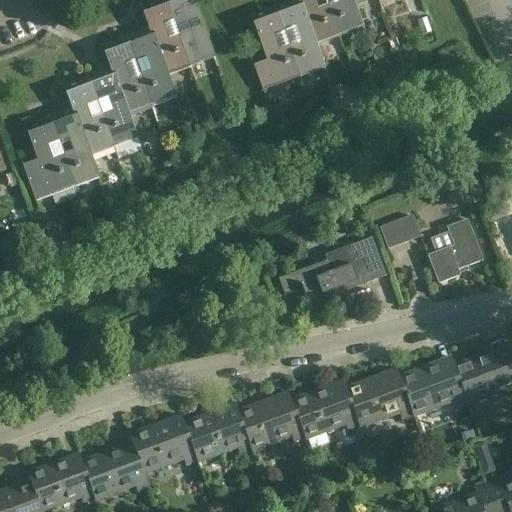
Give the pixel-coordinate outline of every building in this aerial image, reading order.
[(189,65),(164,0),(149,0),(139,4),(147,26),(166,74),(189,65)] [(164,0),(189,65),(214,56),(192,0),(164,0)] [(323,66),(315,44),(303,17),(297,0),(287,0),(274,5),(300,75),(323,66)] [(315,44),(339,35),(325,0),(297,0),(303,17),(315,44)] [(362,26),(353,4),(351,0),(325,0),(339,35),(362,26)] [(300,75),(274,5),(250,15),(265,55),(251,60),(263,90),(300,75)] [(124,35),(151,105),(174,96),(166,74),(147,26),(124,35)] [(151,105),(124,35),(101,44),(109,67),(128,114),(151,105)] [(86,75),(113,145),(136,136),(128,114),(109,67),(86,75)] [(63,84),(71,106),(89,154),(113,145),(86,75),(63,84)] [(48,115),(74,185),(98,176),(89,154),(71,106),(48,115)] [(74,185),(48,115),(24,124),(35,153),(19,159),(35,200),(52,193),(57,206),(79,197),(74,185)] [(172,155),(176,165),(186,161),(182,151),(172,155)] [(162,164),(165,172),(173,169),(170,161),(162,164)] [(10,189),(18,186),(14,175),(5,178),(10,189)] [(468,189),(474,207),(484,203),(477,185),(468,189)] [(457,209),(465,206),(460,193),(447,198),(450,205),(457,209)] [(420,238),(412,217),(381,229),(389,250),(420,238)] [(435,254),(427,257),(437,286),(459,278),(456,272),(482,262),(467,221),(445,229),(447,234),(430,241),(435,254)] [(331,273),(326,261),(278,280),(282,291),(283,291),(285,296),(301,290),(307,308),(325,301),(324,299),(386,276),(372,239),(343,249),(349,266),(331,273)] [(493,351),(455,365),(454,365),(468,402),(467,402),(468,406),(508,391),(510,396),(511,394),(511,362),(504,340),(491,345),(493,351)] [(455,407),(467,402),(468,402),(454,365),(455,365),(452,358),(401,377),(399,377),(413,415),(414,418),(454,403),(455,407)] [(402,419),(413,415),(399,377),(401,377),(398,369),(347,388),(346,389),(360,426),(359,426),(360,429),(400,414),(402,419)] [(298,417),(303,431),(306,438),(305,439),(306,441),(346,426),(347,431),(359,426),(360,426),(346,389),(347,388),(344,381),(292,400),(292,401),(298,417)] [(290,393),(238,412),(237,412),(251,449),(250,449),(252,453),(292,438),(294,443),(305,439),(306,438),(303,431),(298,417),(292,401),(292,400),(290,393)] [(236,405),(185,424),(184,424),(197,462),(196,462),(197,465),(237,450),(239,454),(250,449),(251,449),(237,412),(238,412),(236,405)] [(185,466),(196,462),(197,462),(184,424),(185,424),(182,417),(129,436),(132,444),(144,476),(145,476),(183,462),(185,466)] [(473,447),(477,458),(483,456),(486,450),(484,443),(473,447)] [(149,488),(145,476),(144,476),(132,444),(82,463),(81,463),(95,500),(94,500),(95,503),(135,488),(136,493),(149,488)] [(83,504),(94,500),(95,500),(81,463),(82,463),(79,455),(26,475),(29,482),(30,482),(40,511),(48,511),(81,500),(83,504)] [(498,480),(487,485),(496,511),(511,511),(511,481),(500,485),(498,480)] [(40,511),(30,482),(29,482),(0,493),(0,511),(40,511)] [(496,511),(487,485),(475,489),(477,495),(437,509),(437,511),(496,511)] [(290,501),(279,505),(281,511),(290,511),(292,508),(290,501)]
